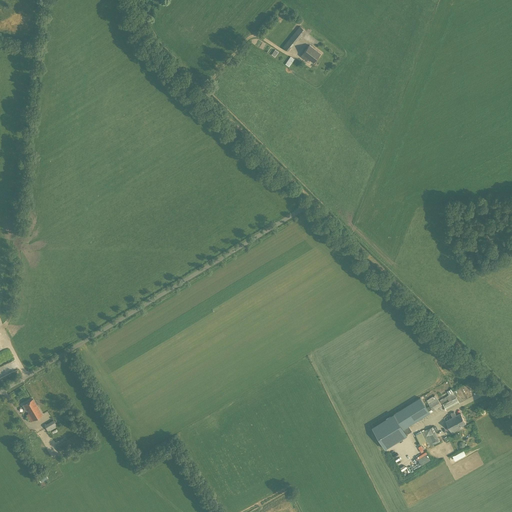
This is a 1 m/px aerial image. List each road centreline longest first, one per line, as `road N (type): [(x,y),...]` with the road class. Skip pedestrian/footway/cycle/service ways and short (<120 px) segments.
road 1 (unclassified): [(0,393),(308,206)]
road 2 (unclassified): [(511,405),(308,206)]
road 3 (unclassified): [(308,206),(160,58),(125,0)]
